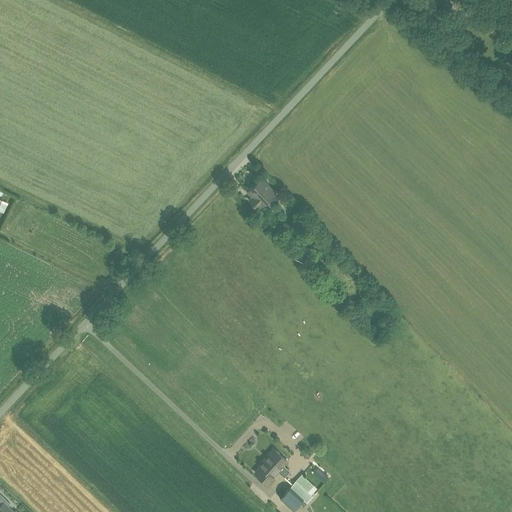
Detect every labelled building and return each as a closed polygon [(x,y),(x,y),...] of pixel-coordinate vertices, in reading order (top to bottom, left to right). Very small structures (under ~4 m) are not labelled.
[(253,186),(248,191),(253,196),(249,200),(257,208),(261,205),(262,206),(267,201),(275,193),(261,178),(253,186)] [(283,223),(270,210),(260,220),(273,233),(283,223)] [(260,467),(255,472),(269,484),(274,479),(275,478),(273,477),(288,461),(274,448),(259,465),(260,466),(260,467)] [(319,469),(315,473),(325,482),(329,477),(319,469)] [(313,496),(297,481),(296,481),(280,498),(293,510),(299,503),(303,507),(313,496)] [(13,511),(3,502),(0,505),(0,511),(13,511)]
